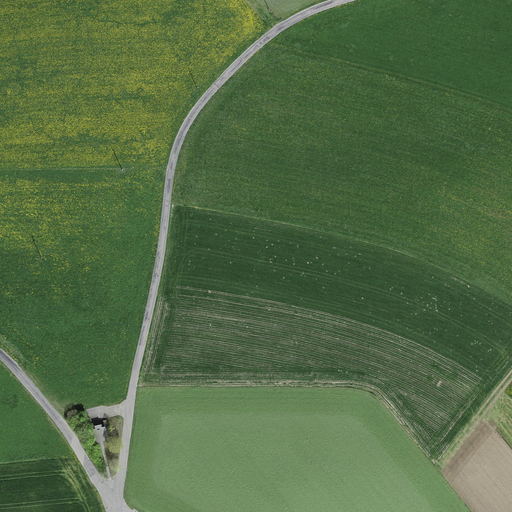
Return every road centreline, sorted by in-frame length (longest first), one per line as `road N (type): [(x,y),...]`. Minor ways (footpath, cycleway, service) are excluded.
road 1 (unclassified): [(344,0),(269,35),(207,95),(181,135),(134,376),(118,507)]
road 2 (unclassified): [(0,353),(118,507)]
